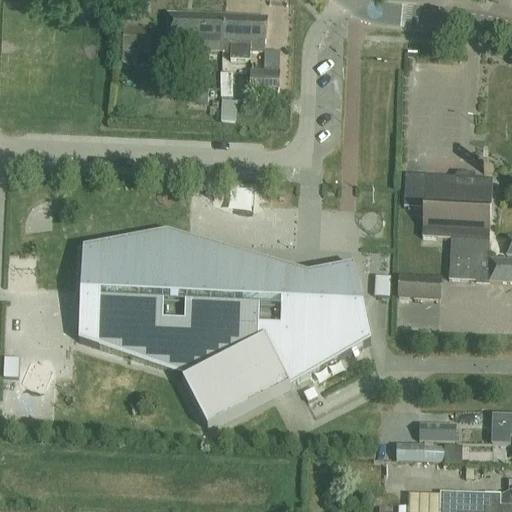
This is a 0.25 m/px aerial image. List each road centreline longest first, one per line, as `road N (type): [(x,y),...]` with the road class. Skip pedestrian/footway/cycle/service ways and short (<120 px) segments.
road 1 (residential): [(0,146),(288,155),(305,142),(310,43),(344,0)]
road 2 (tertiary): [(511,29),(350,0)]
